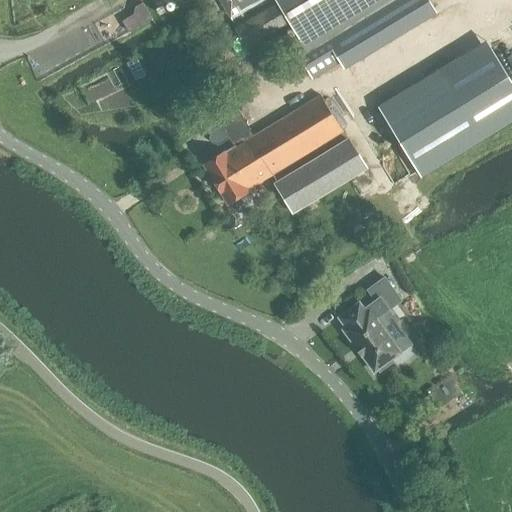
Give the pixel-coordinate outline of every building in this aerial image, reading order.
[(140,0),(139,5),(127,12),(134,23),(158,10),(151,0),(140,0)] [(220,0),(234,22),(250,50),(288,27),(291,25),(297,35),(289,40),(313,78),(341,62),(341,61),(337,56),(428,1),(427,0),(220,0)] [(511,121),(511,82),(487,42),(378,108),(421,177),(511,121)] [(248,190),(342,132),(320,96),(254,136),(236,107),(217,119),(221,126),(210,132),(209,139),(210,141),(217,144),(218,146),(229,139),(235,149),(225,155),(225,153),(205,165),(228,204),(249,191),(248,190)] [(293,213),(365,168),(348,140),(276,185),(293,213)] [(376,370),(378,372),(392,362),(390,360),(399,353),(374,320),(384,313),(384,314),(400,302),(384,279),(367,291),(375,302),(363,310),(358,304),(338,319),(345,328),(342,330),(355,347),(354,348),(359,356),(360,355),(373,372),(376,370)]
